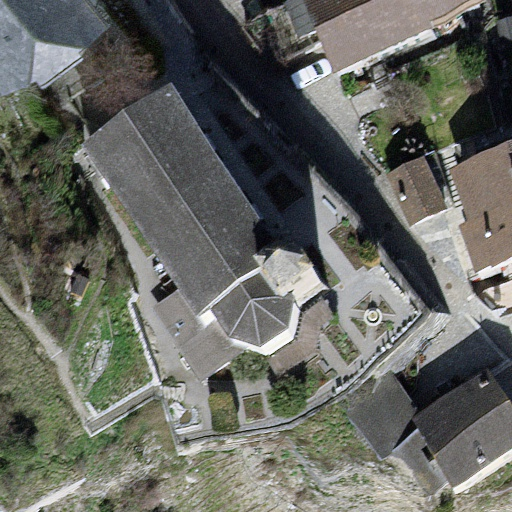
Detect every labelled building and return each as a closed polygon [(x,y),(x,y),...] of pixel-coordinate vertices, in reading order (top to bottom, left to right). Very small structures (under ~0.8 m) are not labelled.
[(0,0),(0,65),(84,0),(0,0)] [(479,0),(316,0),(309,3),(336,68),(482,7),(479,0)] [(176,93),(87,153),(199,328),(214,317),(233,347),(265,359),(295,340),(300,311),(294,301),(322,280),(294,242),(281,251),(176,93)] [(511,260),(511,157),(458,177),(476,227),(465,231),(480,272),(511,260)] [(423,163),(393,177),(414,222),(444,208),(423,163)] [(511,419),(489,381),(420,423),(458,486),(511,453),(511,419)]
